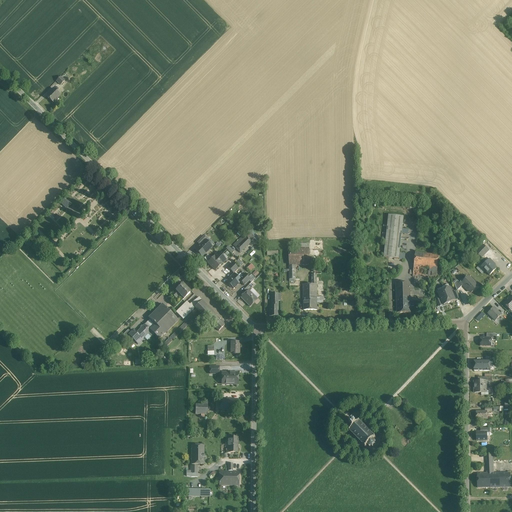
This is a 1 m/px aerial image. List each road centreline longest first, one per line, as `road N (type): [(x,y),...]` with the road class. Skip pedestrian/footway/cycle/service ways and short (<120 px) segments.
road 1 (tertiary): [(0,70),(254,327)]
road 2 (tertiary): [(464,322),(254,327)]
road 3 (tertiary): [(467,511),(464,322)]
road 4 (tertiary): [(254,327),(254,511)]
